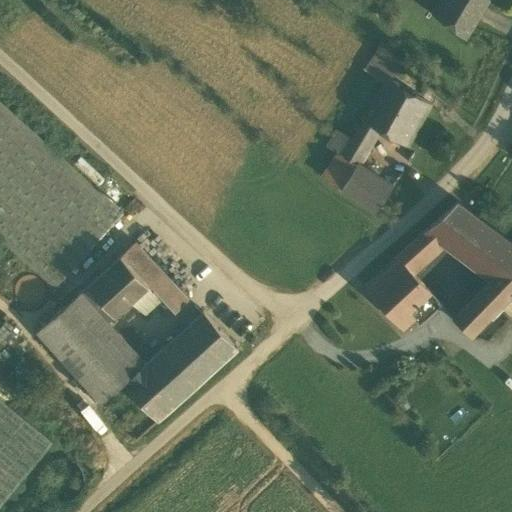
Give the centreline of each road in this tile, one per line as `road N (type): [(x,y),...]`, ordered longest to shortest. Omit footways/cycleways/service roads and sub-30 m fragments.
road 1 (residential): [(511,83),(456,174),(81,511)]
road 2 (track): [(0,58),(289,322)]
